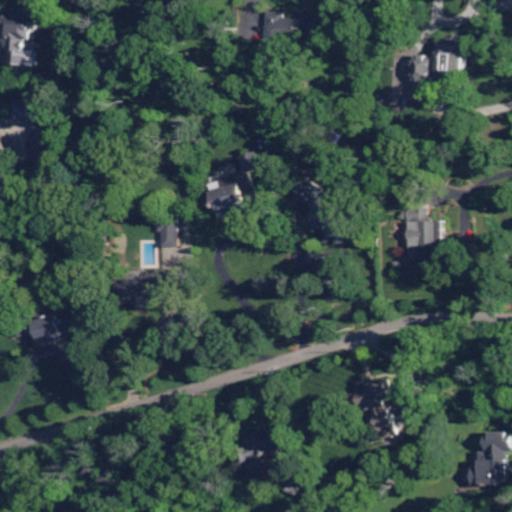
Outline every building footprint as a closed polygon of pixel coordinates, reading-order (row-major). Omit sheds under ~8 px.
[(171,10),(170,0),(137,0),(138,8),(152,7),(152,11),(171,10)] [(202,0),(202,8),(190,7),(175,6),(174,13),(168,13),(160,13),(160,0),(202,0)] [(36,17),(47,18),(46,30),(38,29),(37,40),(34,40),(32,66),(13,65),(14,41),(10,41),(12,15),(18,16),(19,9),(37,10),(36,17)] [(305,19),(305,13),(308,13),(310,14),(331,15),(329,39),(313,38),(313,42),(287,39),(287,30),(270,28),(270,26),(271,14),(271,13),(271,10),(290,12),(290,13),(290,14),(290,17),(305,19)] [(466,88),(451,87),(452,78),(446,78),(436,77),(436,80),(417,79),(418,56),(425,56),(425,53),(432,53),(431,56),(437,57),(437,67),(441,67),(443,37),(454,38),(458,38),(469,39),(466,88)] [(392,109),(380,107),(382,93),(394,95),(392,109)] [(37,120),(16,119),(16,99),(38,100),(37,120)] [(70,172),(60,172),(60,187),(45,187),(45,169),(35,169),(35,159),(38,159),(38,134),(35,134),(35,124),(62,124),(62,157),(70,157),(70,172)] [(269,135),(256,139),(267,176),(281,172),(269,135)] [(258,187),(260,186),(263,197),(251,201),(253,209),(243,213),(244,216),(236,219),(235,215),(224,219),(216,193),(227,189),(224,181),(249,173),(243,157),(260,151),(265,169),(254,173),(258,187)] [(324,192),(332,192),(333,210),(357,208),(358,238),(349,239),(350,244),(342,245),(342,242),(328,243),(327,232),(315,233),(313,208),(318,207),(318,202),(300,189),(310,176),(327,189),(324,192)] [(433,221),(443,221),(446,221),(449,221),(449,231),(449,236),(449,246),(431,246),(431,260),(414,259),(415,221),(406,221),(406,210),(412,211),(413,211),(413,207),(433,208),(433,221)] [(182,247),(171,247),(169,247),(166,247),(166,231),(162,231),(162,213),(169,213),(170,213),(182,213),(182,247)] [(184,263),(176,264),(175,246),(167,247),(168,276),(184,275),(184,263)] [(168,303),(147,304),(147,306),(145,306),(142,306),(139,306),(139,303),(121,303),(120,278),(128,278),(144,278),(159,277),(167,277),(170,277),(171,277),(178,277),(179,296),(172,296),(170,296),(168,296),(168,303)] [(51,317),(62,314),(64,321),(78,316),(76,312),(85,309),(89,320),(84,321),(85,324),(81,326),(83,330),(71,333),(71,332),(67,334),(68,339),(46,346),(42,332),(23,338),(17,319),(48,309),(51,317)] [(400,398),(386,402),(389,411),(395,409),(403,435),(388,439),(386,429),(384,430),(378,409),(372,411),(371,408),(367,409),(362,392),(372,389),(370,383),(379,381),(380,384),(395,379),(400,398)] [(424,444),(415,433),(426,423),(435,434),(424,444)] [(273,431),(281,429),(284,443),(289,441),(293,457),(281,460),(278,453),(266,456),(267,460),(266,461),(268,468),(266,473),(260,475),(255,472),(252,462),(244,464),(241,451),(254,447),(251,437),(264,434),(262,427),(271,425),(273,431)] [(511,485),(476,485),(476,468),(483,468),(484,468),(484,455),(484,451),(491,451),(491,432),(511,432),(511,485)] [(301,496),(286,487),(294,472),(309,481),(301,496)]
